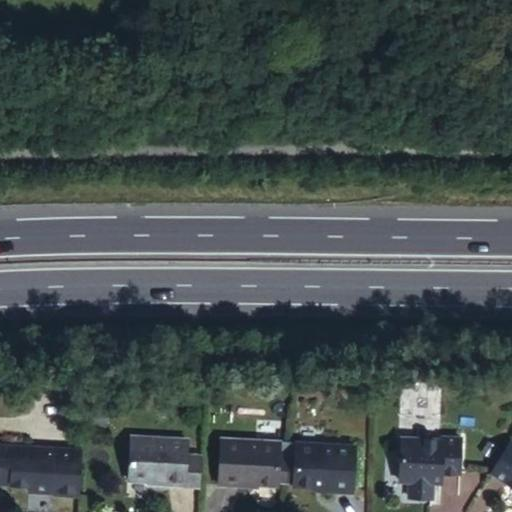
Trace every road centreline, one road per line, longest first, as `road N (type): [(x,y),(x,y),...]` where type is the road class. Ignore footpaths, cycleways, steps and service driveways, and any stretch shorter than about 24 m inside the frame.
road 1 (trunk): [(0,289),(511,287)]
road 2 (trunk): [(511,236),(0,235)]
